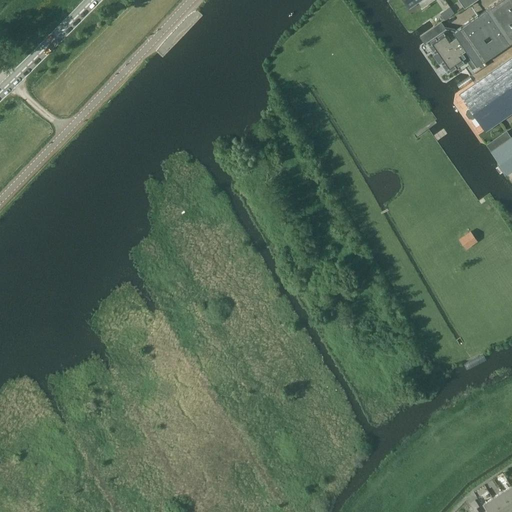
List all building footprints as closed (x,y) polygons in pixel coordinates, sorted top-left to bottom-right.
[(402,0),(408,8),(418,2),(422,8),(433,0),(402,0)] [(511,0),(498,0),(485,9),(509,43),(511,41),(511,0)] [(447,8),(439,13),(444,20),(451,15),(447,8)] [(485,9),(461,26),(484,60),(509,43),(485,9)] [(441,22),(421,37),(425,43),(426,42),(447,73),(466,59),(473,68),(484,60),(461,26),(454,31),(453,30),(446,29),(441,22)] [(485,130),(498,121),(511,111),(511,56),(459,94),(469,107),(466,110),(465,114),(468,118),(472,119),(475,117),(485,130)] [(470,77),(457,85),(461,91),(473,82),(470,77)] [(511,136),(510,138),(506,132),(487,145),(507,174),(511,171),(511,136)] [(511,487),(511,485),(501,491),(511,507),(511,487)] [(511,511),(511,507),(501,491),(492,497),(500,510),(502,509),(504,511),(511,511)] [(498,511),(500,510),(492,497),(483,503),(488,511),(498,511)]
